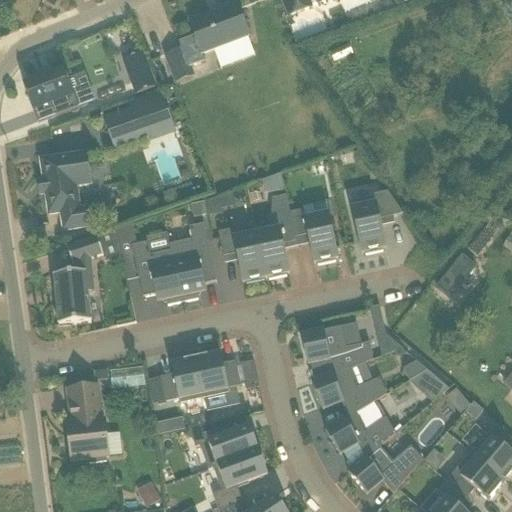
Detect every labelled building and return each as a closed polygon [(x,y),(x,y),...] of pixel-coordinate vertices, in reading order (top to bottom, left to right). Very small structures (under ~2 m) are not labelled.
[(309,0),(279,0),(287,20),(313,10),(309,0)] [(397,8),(393,0),(379,0),(385,13),(397,8)] [(410,0),(393,0),(397,8),(411,2),(410,0)] [(237,7),(190,25),(202,56),(249,38),(237,7)] [(166,57),(176,84),(193,77),(183,51),(166,57)] [(157,89),(145,54),(122,63),(135,97),(157,89)] [(24,87),(34,113),(51,106),(56,118),(79,110),(65,72),(24,87)] [(163,101),(106,121),(116,149),(173,130),(163,101)] [(78,211),(75,190),(92,188),(88,156),(41,162),(44,183),(39,184),(41,196),(46,195),(49,216),(61,214),(64,232),(88,228),(85,210),(78,211)] [(280,179),(265,180),(266,191),(281,190),(280,179)] [(365,254),(366,257),(383,254),(383,251),(386,250),(380,222),(403,217),(388,194),(387,194),(374,197),(375,199),(351,205),(361,255),(365,254)] [(273,202),(270,235),(258,237),(257,229),(256,230),(267,280),(269,280),(270,283),(287,279),(286,276),(290,276),(284,247),(297,245),(296,241),(292,220),(288,199),(273,202)] [(220,211),(218,200),(208,204),(211,218),(221,216),(220,211)] [(191,208),(194,221),(208,218),(205,205),(191,208)] [(338,260),(329,218),(304,223),(303,217),(292,220),(296,241),(308,238),(314,266),(318,265),(318,268),(336,264),(335,261),(338,260)] [(117,233),(120,247),(137,244),(133,227),(117,233)] [(488,228),(478,241),(486,248),(497,235),(488,228)] [(219,235),(224,260),(237,257),(243,285),(247,284),(247,287),(265,284),(264,281),(267,280),(256,230),(233,234),(232,232),(219,235)] [(201,299),(198,288),(217,284),(206,233),(191,236),(194,249),(172,253),(183,306),(198,302),(198,300),(201,299)] [(511,241),(509,239),(501,249),(511,257),(511,241)] [(55,278),(60,328),(91,325),(88,295),(94,294),(91,261),(103,257),(97,240),(67,251),(73,268),(79,265),(81,276),(55,278)] [(168,308),(183,306),(172,253),(150,258),(148,245),(132,248),(144,300),(162,296),(164,306),(168,306),(168,308)] [(435,290),(448,302),(476,269),(462,257),(435,290)] [(371,311),(374,323),(383,321),(380,309),(371,311)] [(387,338),(383,321),(374,323),(377,340),(382,360),(402,351),(387,338)] [(328,362),(332,377),(350,370),(351,372),(374,363),(370,346),(347,351),(342,330),(302,338),(308,366),(328,362)] [(229,391),(241,389),(236,364),(223,367),(221,356),(196,361),(205,401),(229,396),(229,391)] [(205,401),(196,361),(172,367),(174,377),(161,380),(167,405),(180,402),(181,406),(205,401)] [(404,372),(410,383),(427,373),(417,364),(404,372)] [(143,367),(110,372),(113,390),(146,386),(143,367)] [(355,415),(356,416),(387,397),(380,381),(358,390),(351,372),(350,370),(332,377),(312,385),(323,412),(342,404),(348,419),(355,415)] [(108,372),(94,373),(95,384),(109,382),(108,372)] [(448,391),(439,384),(424,397),(433,404),(448,391)] [(98,389),(68,393),(74,437),(69,438),(72,463),(89,461),(90,466),(107,464),(106,459),(109,459),(104,423),(102,423),(98,389)] [(236,398),(207,406),(211,419),(239,412),(236,399),(236,398)] [(465,402),(455,410),(460,417),(471,408),(465,402)] [(474,405),(466,414),(476,423),(484,413),(474,405)] [(357,447),(365,460),(379,448),(381,450),(396,437),(387,421),(366,433),(356,416),(355,415),(348,419),(325,432),(340,457),(357,447)] [(158,438),(165,436),(162,425),(156,426),(158,438)] [(259,454),(250,430),(220,441),(214,426),(189,431),(196,450),(200,449),(209,473),(259,454)] [(511,457),(489,438),(473,456),(505,485),(511,476),(511,457)] [(348,475),(367,496),(382,483),(394,497),(423,463),(412,449),(393,464),(381,450),(379,448),(365,460),(348,475)] [(433,452),(424,463),(436,472),(445,461),(433,452)] [(259,454),(209,473),(213,472),(220,494),(213,497),(218,511),(228,511),(243,504),(237,489),(268,478),(259,454)] [(447,484),(448,485),(467,501),(475,491),(489,503),(505,485),(473,456),(472,455),(447,484)] [(460,511),(459,511),(467,501),(448,485),(439,495),(448,502),(439,511),(460,511)] [(137,493),(147,510),(160,503),(150,486),(137,493)] [(284,511),(276,499),(257,511),(248,511),(243,504),(228,511),(284,511)]
